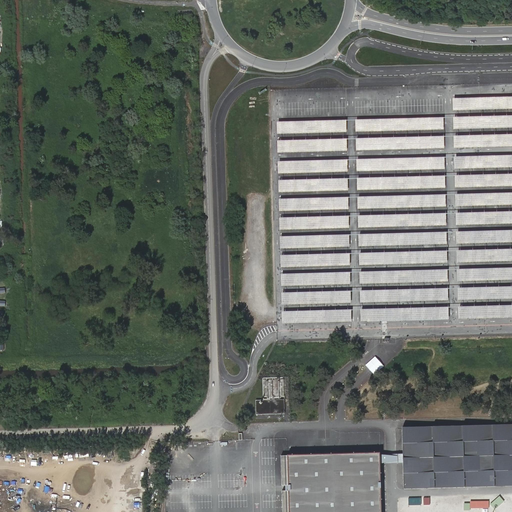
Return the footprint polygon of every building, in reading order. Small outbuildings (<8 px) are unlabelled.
[(511,97),(453,99),(453,111),(511,109),(511,97)] [(511,115),(453,118),(453,130),(511,128),(511,115)] [(443,118),(356,120),(356,132),(443,130),(443,118)] [(346,120),(277,122),(278,134),(346,132),(346,120)] [(511,134),(453,136),(454,148),(511,146),(511,134)] [(443,136),(356,139),(356,151),(443,148),(443,136)] [(346,139),(278,141),(278,153),(347,151),(346,139)] [(511,155),(454,157),(454,169),(511,167),(511,155)] [(444,157),(357,159),(357,172),(444,169),(444,157)] [(347,160),(278,162),(279,174),(347,172),(347,160)] [(511,174),(455,176),(455,188),(511,186),(511,174)] [(444,176),(357,178),(357,190),(444,188),(444,176)] [(348,179),(279,180),(279,193),(348,191),(348,179)] [(511,192),(455,195),(455,207),(511,205),(511,192)] [(445,195),(358,197),(358,209),(445,207),(445,195)] [(348,197),(279,199),(279,211),(348,209),(348,197)] [(511,211),(456,213),(456,226),(511,224),(511,211)] [(445,213),(358,216),(358,228),(445,226),(445,213)] [(349,216),(280,218),(280,230),(349,228),(349,216)] [(511,230),(456,232),(456,244),(511,242),(511,230)] [(446,232),(359,235),(359,247),(446,244),(446,232)] [(349,235),(280,236),(281,249),(349,247),(349,235)] [(511,249),(457,251),(457,263),(511,261),(511,249)] [(446,251),(359,253),(359,265),(446,263),(446,251)] [(350,254),(281,255),(281,268),(350,266),(350,254)] [(511,267),(457,269),(457,281),(511,279),(511,267)] [(447,270),(360,272),(360,284),(447,282),(447,270)] [(350,272),(281,274),(282,286),(350,284),(350,272)] [(511,286),(457,288),(458,300),(511,298),(511,286)] [(447,288),(360,291),(360,303),(447,300),(447,288)] [(350,291),(282,293),(282,305),(351,303),(350,291)] [(511,305),(458,307),(458,319),(511,317),(511,305)] [(448,307),(360,310),(361,322),(448,319),(448,307)] [(351,310),(282,311),(283,324),(351,322),(351,310)] [(285,400),(256,400),(256,415),(285,414),(285,400)] [(511,424),(405,428),(407,490),(511,486),(511,424)] [(381,511),(380,485),(380,464),(380,453),(294,455),(294,456),(281,456),(282,485),(289,485),(289,491),(282,491),(282,511),(381,511)] [(112,467),(112,478),(126,478),(126,467),(112,467)]
